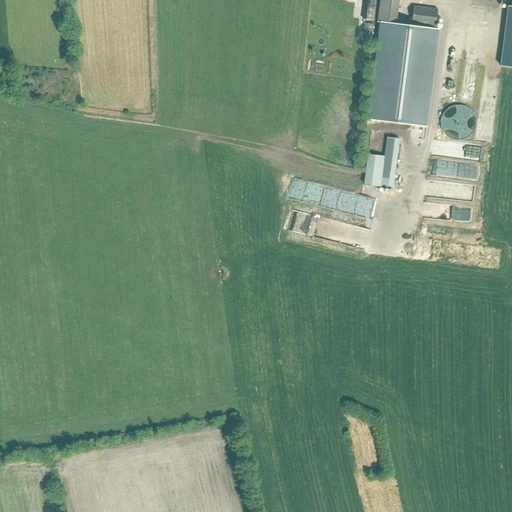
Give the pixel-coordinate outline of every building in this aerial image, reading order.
[(374,21),(375,9),(375,0),(364,0),(364,8),(363,20),(374,21)] [(366,118),(412,124),(426,126),(438,30),(432,29),(433,27),(435,27),(437,10),(414,7),(411,26),(396,24),(398,0),(378,0),(376,22),(378,22),(366,118)] [(511,7),(505,7),(499,67),(511,68),(511,7)] [(374,26),(368,25),(364,25),(362,36),(365,36),(365,41),(372,42),(374,26)] [(467,75),(471,47),(456,45),(452,73),(467,75)] [(489,76),(488,60),(476,61),(476,77),(489,76)] [(440,124),(440,125),(440,127),(441,128),(441,130),(442,131),(443,132),(444,134),(445,135),(446,136),(447,137),(448,138),(450,138),(451,139),(453,140),(454,140),(456,140),(457,140),(459,140),(460,140),(462,140),(463,139),(465,139),(466,138),(467,137),(469,136),(470,135),(471,134),(472,133),(473,132),(473,130),(474,129),(475,128),(475,126),(475,125),(475,123),(475,121),(475,120),(475,118),(474,117),(474,116),(473,114),(472,113),(471,112),(470,111),(469,109),(468,109),(467,108),(465,107),(464,106),(463,106),(461,105),(460,105),(458,105),(457,105),(455,105),(454,106),(452,106),(451,107),(449,107),(448,108),(447,109),(446,110),(444,111),(444,112),(443,114),(442,115),(441,116),(441,118),(440,119),(440,121),(440,122),(440,124)] [(382,156),(368,155),(365,185),(389,188),(395,138),(385,137),(382,156)] [(489,156),(489,142),(473,143),(474,157),(489,156)]
